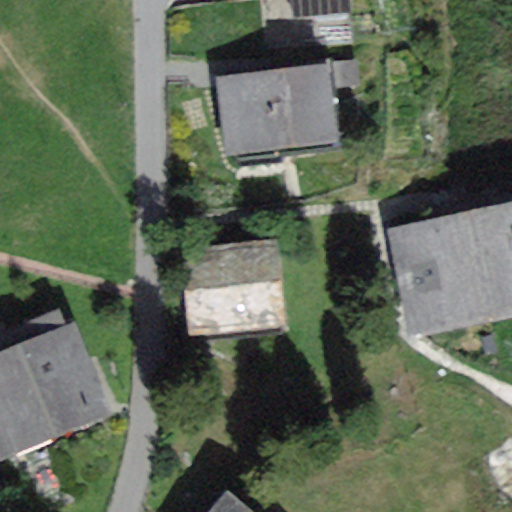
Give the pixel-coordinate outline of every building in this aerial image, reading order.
[(351,0),(297,0),(299,36),(353,35),(351,0)] [(317,74),(213,86),(222,163),(326,151),(317,74)] [(511,212),(390,235),(409,338),(511,319),(511,212)] [(268,253),(192,261),(179,302),(184,349),(277,338),(268,253)] [(65,337),(0,364),(0,471),(0,472),(104,427),(65,337)] [(229,511),(217,501),(207,511),(229,511)]
